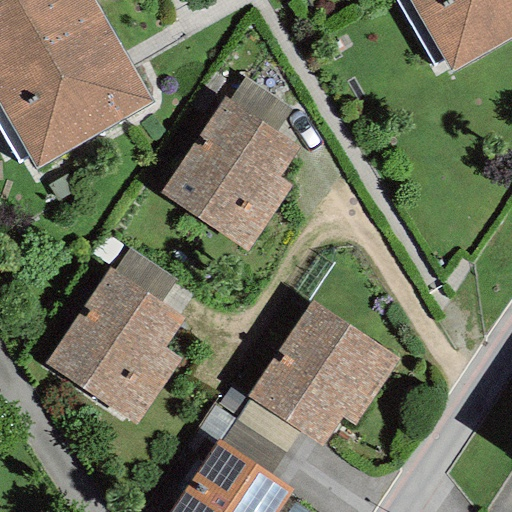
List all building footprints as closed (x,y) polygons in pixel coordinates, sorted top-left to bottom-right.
[(93,0),(0,0),(0,136),(16,163),(28,156),(36,170),(153,104),(93,0)] [(511,0),(395,0),(433,66),(442,60),(449,71),(511,38),(511,0)] [(229,101),(275,132),(290,109),(244,78),(229,101)] [(223,97),(159,193),(234,242),(247,251),(290,186),(277,178),(298,147),(275,132),(229,101),(223,97)] [(128,248),(113,270),(178,313),(189,297),(171,285),(175,280),(128,248)] [(108,267),(43,365),(119,415),(136,425),(180,359),(163,348),(184,317),(178,313),(113,270),(108,267)] [(385,349),(311,300),(246,397),(249,399),(298,431),(320,446),(340,417),(354,426),(400,359),(385,349)] [(284,452),(298,431),(249,399),(235,419),(284,452)] [(221,441),(270,474),(284,452),(235,419),(221,441)] [(217,439),(167,511),(276,511),(292,489),(270,474),(221,441),(217,439)]
